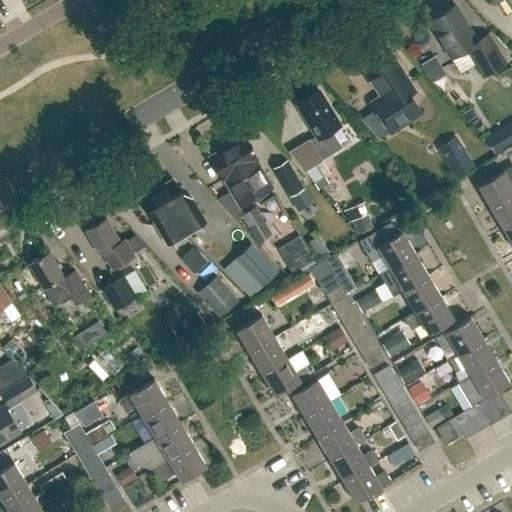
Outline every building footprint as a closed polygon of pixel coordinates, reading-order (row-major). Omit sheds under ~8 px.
[(477,40),(455,4),(429,20),(452,57),(466,48),(483,76),(506,62),(488,33),(477,40)] [(361,63),(382,96),(371,103),(370,104),(388,133),(420,112),(409,94),(414,91),(396,63),(387,48),(386,47),(361,63)] [(433,82),(445,74),(434,56),(422,64),(433,82)] [(331,130),(333,129),(340,125),(319,90),(297,104),(316,135),(310,139),(322,159),(341,147),(331,130)] [(511,136),(506,126),(495,133),(504,146),(511,141),(511,136)] [(257,196),(273,186),(258,162),(259,162),(252,149),(253,148),(252,145),(250,146),(243,135),(238,138),(237,136),(228,142),(229,144),(226,145),(257,196)] [(241,206),(257,196),(226,145),(223,147),(222,145),(213,151),(214,153),(209,155),(226,183),(227,182),(231,190),(217,198),(237,219),(241,216),(246,214),(241,206)] [(473,165),(462,145),(442,157),(454,177),(473,165)] [(304,187),(287,160),(273,168),(290,195),(304,187)] [(316,164),(304,171),(313,181),(318,189),(328,184),(323,175),(316,164)] [(477,186),(490,208),(511,194),(511,165),(502,170),(477,186)] [(188,203),(172,178),(156,188),(183,234),(205,221),(192,200),(188,203)] [(161,231),(164,230),(171,241),(183,234),(156,188),(140,197),(156,223),(161,231)] [(503,230),(511,224),(511,194),(490,208),(503,230)] [(373,227),(363,202),(344,210),(347,219),(349,218),(356,234),(373,227)] [(256,208),(246,214),(241,216),(257,243),(271,234),(256,208)] [(120,241),(106,217),(85,229),(100,254),(103,252),(112,267),(134,254),(133,252),(145,245),(135,234),(125,240),(124,238),(120,241)] [(511,224),(503,230),(511,245),(511,224)] [(380,255),(388,268),(388,269),(414,253),(401,231),(377,245),(373,239),(362,246),(371,260),(380,255)] [(311,243),(318,257),(328,252),(320,237),(311,243)] [(175,252),(186,270),(202,261),(192,243),(175,252)] [(249,271),(238,282),(251,297),(277,272),(250,243),(236,257),(249,271)] [(315,259),(307,245),(284,258),(292,273),(315,259)] [(64,275),(49,250),(29,263),(53,305),(70,294),(76,303),(90,295),(74,269),(64,275)] [(317,282),(324,293),(339,284),(332,273),(343,266),(336,252),(317,263),(325,277),(317,282)] [(414,253),(388,269),(388,268),(378,274),(384,284),(391,295),(401,290),(427,275),(414,253)] [(316,283),(311,274),(273,297),(278,305),(316,283)] [(136,297),(123,275),(102,288),(115,310),(136,297)] [(238,300),(216,275),(196,292),(218,317),(238,300)] [(414,312),(440,296),(427,275),(401,290),(414,312)] [(339,284),(324,293),(330,304),(345,294),(339,284)] [(0,316),(5,324),(19,314),(0,287),(0,316)] [(345,294),(330,304),(337,314),(352,305),(345,294)] [(427,334),(453,319),(440,296),(414,312),(403,317),(411,329),(421,323),(427,334)] [(352,305),(337,314),(343,325),(358,316),(352,305)] [(197,313),(183,322),(188,330),(202,322),(197,313)] [(249,352),(274,337),(284,332),(278,322),(268,328),(261,315),(235,330),(249,352)] [(349,335),(364,326),(358,316),(343,325),(349,335)] [(457,354),(482,339),(469,317),(435,337),(442,349),(450,344),(456,354),(457,354)] [(364,326),(349,335),(356,346),(371,337),(364,326)] [(89,327),(74,337),(85,348),(97,341),(89,327)] [(11,337),(2,346),(16,361),(26,352),(11,337)] [(287,359),(274,337),(249,352),(261,374),(287,359)] [(371,337),(356,346),(362,357),(377,348),(371,337)] [(456,354),(448,359),(455,371),(457,383),(469,376),(495,361),(482,339),(457,354),(456,354)] [(377,348),(362,357),(369,368),(384,359),(377,348)] [(261,374),(275,396),(310,374),(304,365),(294,371),(287,359),(261,374)] [(483,398),(509,383),(495,361),(469,376),(457,383),(470,405),(483,398)] [(379,386),(394,377),(388,366),(373,375),(379,386)] [(28,374),(0,391),(0,392),(9,407),(37,390),(28,374)] [(394,377),(379,386),(386,396),(401,387),(394,377)] [(167,400),(154,378),(128,394),(118,399),(125,411),(135,406),(141,415),(167,400)] [(316,379),(290,394),(303,417),(329,401),(316,379)] [(392,407),(407,398),(401,387),(386,396),(392,407)] [(510,413),(498,392),(487,398),(499,419),(510,413)] [(398,418),(414,409),(407,398),(392,407),(398,418)] [(487,426),(499,419),(487,398),(475,405),(487,426)] [(95,400),(77,411),(86,426),(104,415),(95,400)] [(141,415),(154,437),(180,422),(167,400),(141,415)] [(316,438),(342,423),(329,401),(303,417),(316,438)] [(424,416),(431,428),(452,416),(446,404),(424,416)] [(0,407),(0,442),(19,430),(4,405),(0,407)] [(463,412),(475,433),(487,426),(475,405),(463,412)] [(414,409),(398,418),(405,429),(420,420),(414,409)] [(463,412),(451,419),(463,440),(475,433),(463,412)] [(420,420),(405,429),(411,440),(426,431),(420,420)] [(457,437),(448,421),(435,428),(444,444),(457,437)] [(151,467),(166,459),(193,443),(180,422),(154,437),(127,453),(133,463),(145,456),(151,467)] [(329,460),(355,444),(355,445),(365,439),(359,430),(350,435),(342,423),(316,438),(329,460)] [(71,444),(85,435),(79,424),(64,433),(71,444)] [(37,428),(26,438),(35,448),(46,439),(37,428)] [(426,431),(411,440),(418,451),(433,442),(426,431)] [(85,435),(71,444),(77,454),(91,445),(85,435)] [(403,440),(381,453),(388,464),(410,451),(403,440)] [(206,465),(193,443),(166,459),(151,467),(151,468),(156,477),(172,468),(179,481),(200,469),(206,465)] [(342,481),(368,466),(378,461),(372,451),(363,457),(355,445),(355,444),(329,460),(342,481)] [(91,445),(77,454),(84,465),(98,456),(91,445)] [(90,475),(104,466),(98,456),(84,465),(90,475)] [(13,462),(0,469),(0,496),(1,499),(26,484),(13,462)] [(104,466),(90,475),(96,486),(111,477),(104,466)] [(368,466),(342,481),(355,503),(391,482),(385,473),(376,479),(368,466)] [(34,496),(26,484),(1,499),(9,511),(28,511),(39,505),(71,486),(62,471),(40,484),(44,490),(34,496)] [(111,477),(96,486),(102,497),(117,488),(111,477)] [(117,488),(102,497),(109,508),(124,499),(117,488)] [(125,511),(130,509),(124,499),(109,508),(111,511),(125,511)]
